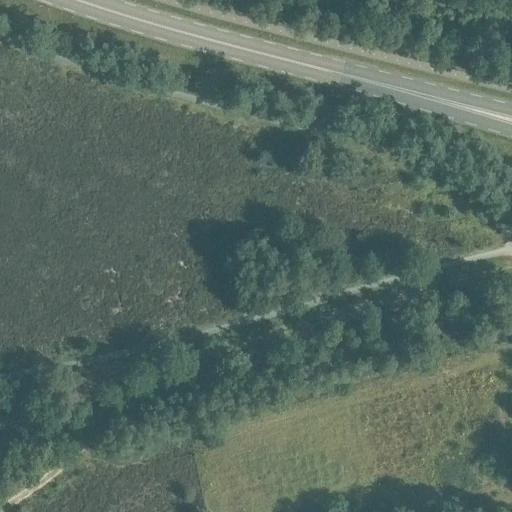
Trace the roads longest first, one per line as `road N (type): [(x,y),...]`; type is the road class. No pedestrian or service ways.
road 1 (track): [(511,275),(235,348),(11,511)]
road 2 (primary): [(252,52),(511,130)]
road 3 (primary): [(511,114),(252,52)]
road 4 (primary): [(252,52),(66,0)]
